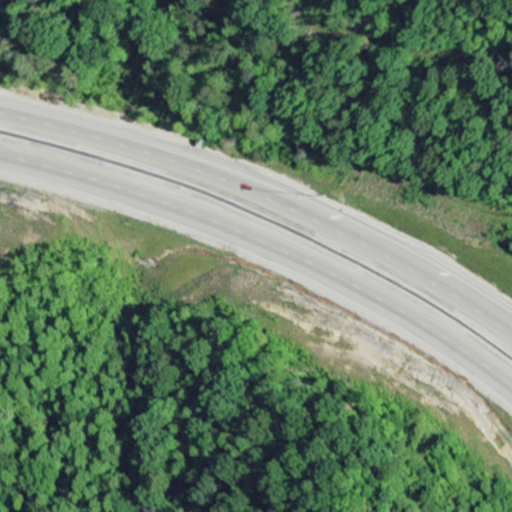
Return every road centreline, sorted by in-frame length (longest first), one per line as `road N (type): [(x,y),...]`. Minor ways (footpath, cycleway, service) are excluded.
road 1 (motorway): [(0,164),(285,254),(423,321),(511,383)]
road 2 (motorway): [(511,323),(445,278),(308,211),(0,115)]
